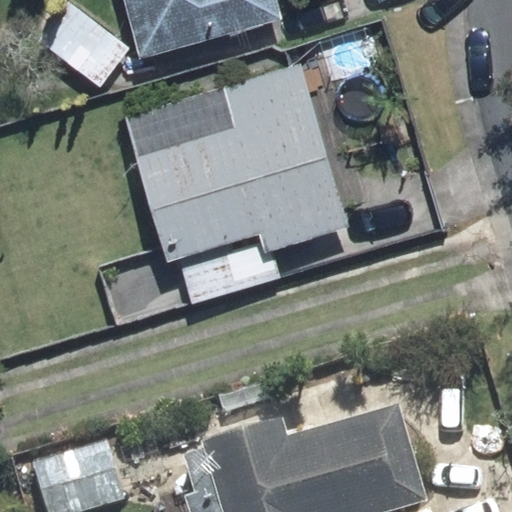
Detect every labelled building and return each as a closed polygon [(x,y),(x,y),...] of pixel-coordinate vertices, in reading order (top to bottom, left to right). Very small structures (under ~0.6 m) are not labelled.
[(134,0),(149,51),(277,16),(272,0),(134,0)] [(128,50),(74,9),(49,42),(104,83),(128,50)] [(348,225),(302,77),(237,96),(248,133),(147,164),(175,255),(269,227),(275,247),(348,225)] [(287,438),(213,460),(228,511),(418,511),(425,510),(397,419),(291,452),(287,438)] [(110,458),(43,478),(53,511),(101,511),(124,505),(110,458)]
